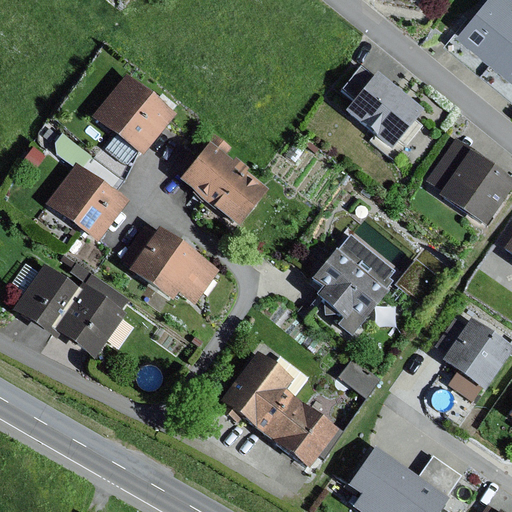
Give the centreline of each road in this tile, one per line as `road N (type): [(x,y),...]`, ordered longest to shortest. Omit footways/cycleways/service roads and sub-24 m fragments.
road 1 (residential): [(0,340),(146,415),(185,396),(246,301),(249,282),(242,266),(140,199)]
road 2 (primary): [(200,511),(0,396)]
road 3 (residential): [(511,137),(343,0)]
road 4 (residential): [(405,412),(511,485)]
